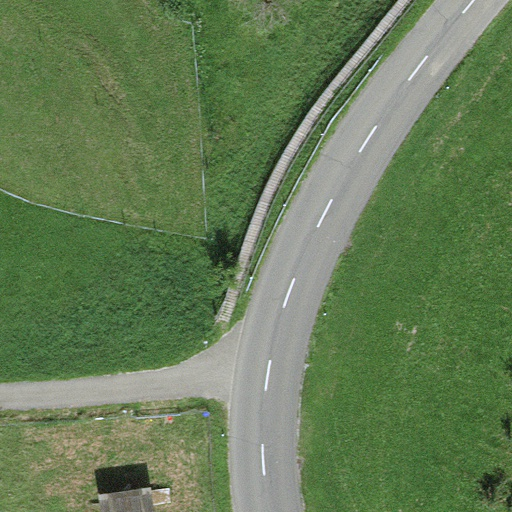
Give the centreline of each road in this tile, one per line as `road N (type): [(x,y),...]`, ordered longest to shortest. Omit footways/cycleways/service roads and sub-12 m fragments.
road 1 (tertiary): [(268,380),(316,230),(368,141),(476,0)]
road 2 (unclassified): [(0,398),(268,380)]
road 3 (tertiary): [(271,511),(268,380)]
